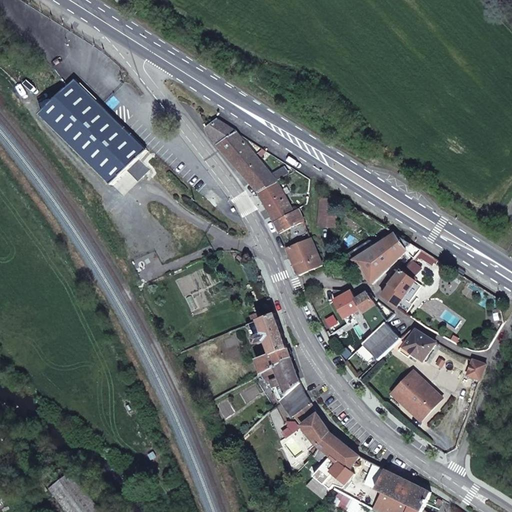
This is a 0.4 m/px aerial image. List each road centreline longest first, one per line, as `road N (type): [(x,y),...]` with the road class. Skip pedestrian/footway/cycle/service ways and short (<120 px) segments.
road 1 (primary): [(149,48),(511,277)]
road 2 (residential): [(281,280),(312,350),(348,394),(423,461),(504,511)]
road 3 (residential): [(149,48),(145,65),(156,90),(247,209),(281,280)]
road 4 (residential): [(281,280),(368,288),(467,354),(497,359)]
